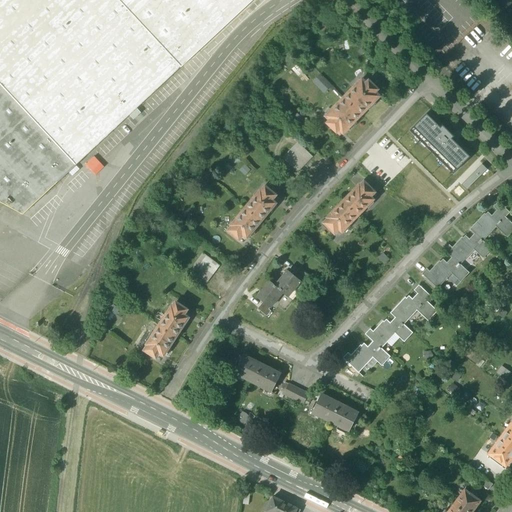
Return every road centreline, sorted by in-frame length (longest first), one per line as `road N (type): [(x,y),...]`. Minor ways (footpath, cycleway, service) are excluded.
road 1 (secondary): [(352,511),(0,336)]
road 2 (unclassified): [(511,163),(349,0)]
